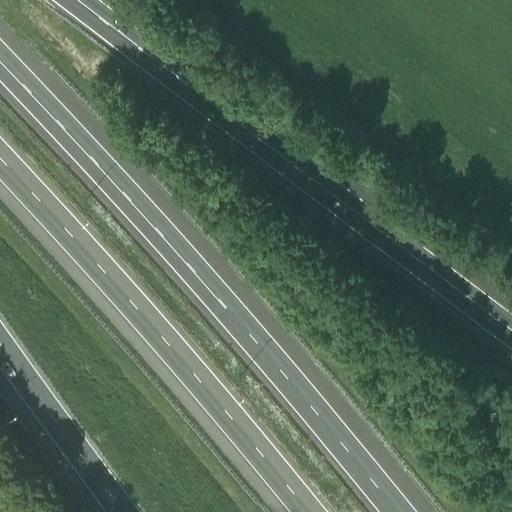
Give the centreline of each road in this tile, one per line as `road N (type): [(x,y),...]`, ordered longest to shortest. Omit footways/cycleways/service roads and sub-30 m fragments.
road 1 (motorway): [(405,511),(0,60)]
road 2 (motorway): [(511,327),(78,0)]
road 3 (motorway): [(0,170),(158,336),(304,511)]
road 4 (trunk): [(0,342),(128,511)]
